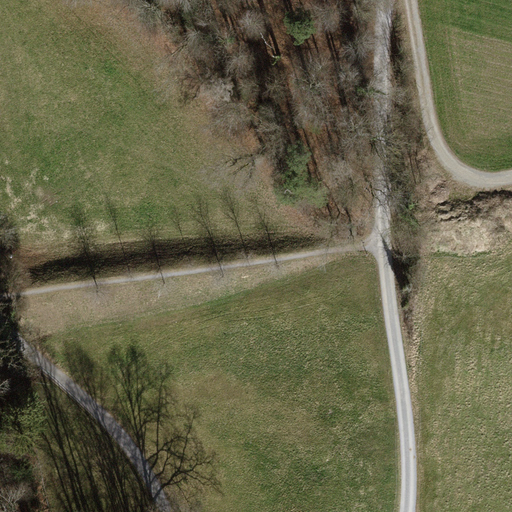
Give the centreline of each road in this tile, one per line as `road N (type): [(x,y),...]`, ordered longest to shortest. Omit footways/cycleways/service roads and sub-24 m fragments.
road 1 (track): [(382,240),(408,426),(409,511)]
road 2 (track): [(0,323),(139,459),(166,511)]
road 3 (track): [(389,0),(382,240)]
road 4 (track): [(410,0),(439,149),(472,177),(511,175)]
